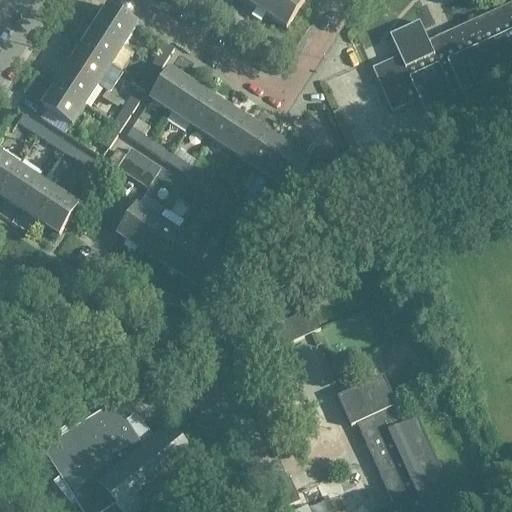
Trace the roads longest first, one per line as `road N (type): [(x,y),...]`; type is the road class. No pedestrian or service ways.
road 1 (residential): [(131,0),(280,100),(345,0)]
road 2 (residential): [(20,288),(36,266),(68,252),(159,318),(155,360),(140,363)]
road 3 (residential): [(140,363),(20,288)]
